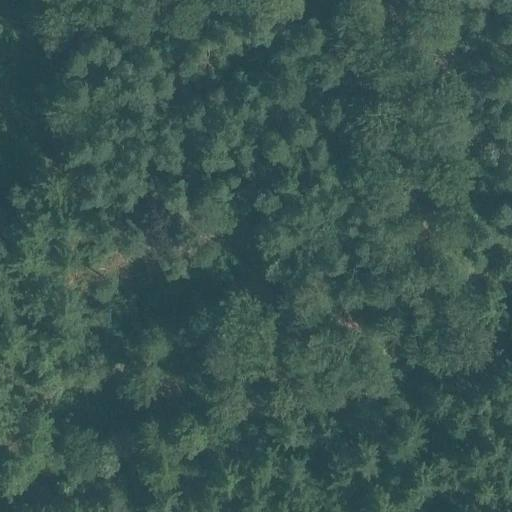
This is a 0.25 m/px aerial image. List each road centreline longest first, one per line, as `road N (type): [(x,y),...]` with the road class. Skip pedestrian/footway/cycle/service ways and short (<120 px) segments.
road 1 (unknown): [(433,0),(462,345),(325,389),(361,511)]
road 2 (track): [(325,389),(0,493)]
